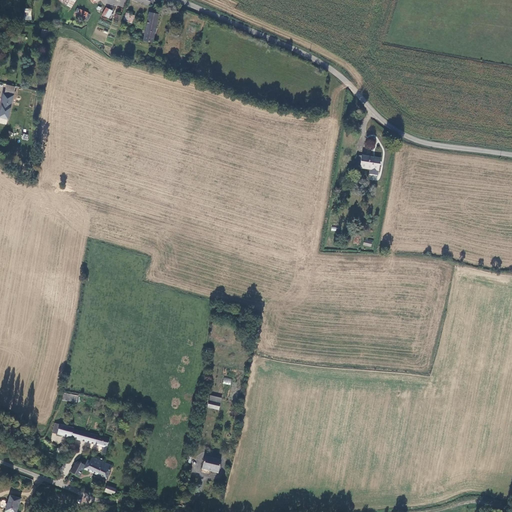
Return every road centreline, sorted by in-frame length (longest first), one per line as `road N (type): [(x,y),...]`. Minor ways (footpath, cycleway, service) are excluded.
road 1 (unclassified): [(511,155),(407,136),(324,64),(180,0)]
road 2 (unclassified): [(0,462),(93,499),(180,511)]
